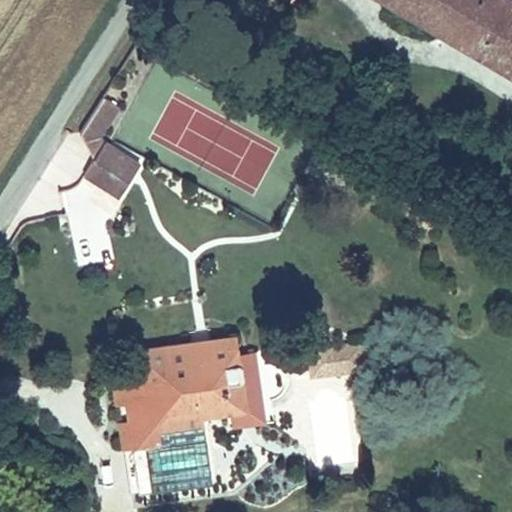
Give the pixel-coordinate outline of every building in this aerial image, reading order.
[(511,0),(391,0),(511,70),(511,0)] [(111,108),(95,96),(72,132),(85,157),(79,171),(116,194),(133,164),(93,137),(111,108)] [(238,325),(193,332),(195,345),(240,338),(238,325)] [(193,332),(148,338),(152,367),(149,368),(145,373),(133,364),(117,367),(121,394),(130,392),(133,409),(123,411),(127,438),(162,434),(161,425),(158,411),(205,403),(207,418),(238,413),(235,398),(238,398),(235,383),(241,382),(238,366),(245,365),(243,356),(240,338),(195,345),(193,332)] [(364,342),(308,343),(308,374),(364,373),(364,342)] [(428,367),(440,366),(438,343),(415,345),(407,357),(410,387),(429,385),(428,367)] [(258,354),(243,356),(245,365),(238,366),(241,382),(235,383),(238,398),(235,398),(238,413),(240,424),(270,419),(258,354)] [(449,365),(440,366),(428,367),(429,385),(431,397),(452,395),(449,365)] [(205,403),(158,411),(161,425),(207,418),(205,403)] [(134,450),(139,493),(168,490),(162,447),(134,450)]
